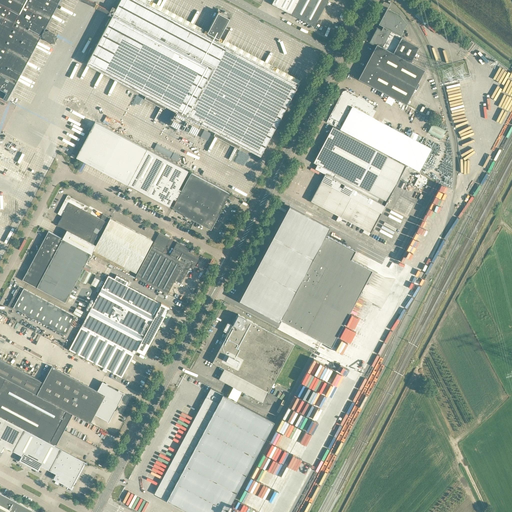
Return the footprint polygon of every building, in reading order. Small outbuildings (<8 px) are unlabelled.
[(0,0),(0,96),(6,100),(42,34),(42,37),(46,38),(46,41),(50,43),(55,41),(53,36),(48,33),(49,30),(45,27),(59,0),(0,0)] [(218,11),(218,12),(208,31),(205,30),(203,33),(142,0),(120,0),(115,11),(114,10),(115,8),(112,6),(108,15),(111,16),(112,16),(87,64),(146,95),(145,99),(165,109),(166,106),(176,111),(169,124),(170,124),(194,137),(201,124),(215,132),(214,135),(239,149),(240,145),(260,156),(299,83),(221,42),(222,39),(220,38),(230,18),(218,11)] [(273,0),(272,4),(291,14),(314,26),(327,0),(273,0)] [(369,42),(376,45),(410,62),(411,62),(419,47),(400,37),(407,23),(399,14),(388,8),(391,3),(390,3),(380,21),(381,21),(379,24),(383,26),(381,30),(377,28),(369,42)] [(468,51),(474,43),(471,41),(465,49),(468,51)] [(414,87),(423,70),(424,69),(411,62),(410,62),(376,45),(367,62),(414,87)] [(507,74),(510,70),(500,63),(503,59),(492,52),(490,54),(480,47),(474,56),(483,62),(484,61),(496,69),(497,67),(507,74)] [(358,79),(405,104),(414,87),(367,62),(358,79)] [(343,91),(326,122),(420,172),(432,149),(372,118),(376,111),(373,109),(375,105),(347,90),(343,91)] [(468,126),(468,119),(462,120),(462,114),(454,115),(456,127),(468,126)] [(76,157),(83,161),(128,184),(147,149),(95,122),(76,157)] [(432,123),(427,133),(441,140),(446,131),(432,123)] [(406,165),(333,126),(313,162),(317,164),(315,169),(325,174),(384,206),(406,165)] [(204,129),(201,136),(208,140),(211,132),(204,129)] [(459,147),(468,145),(466,133),(457,135),(459,147)] [(173,199),(176,200),(181,191),(178,189),(188,171),(147,149),(128,184),(169,206),(173,199)] [(211,228),(229,193),(191,173),(181,191),(176,200),(172,208),(176,210),(179,212),(210,228),(211,228)] [(325,174),(311,201),(338,216),(336,221),(344,225),(347,220),(370,233),(384,206),(325,174)] [(421,188),(425,176),(419,174),(415,185),(421,188)] [(62,207),(59,214),(64,217),(68,219),(73,221),(77,224),(82,226),(86,228),(90,231),(94,224),(99,214),(95,212),(91,209),(86,207),(82,204),(77,202),(73,200),(68,197),(62,207)] [(289,206),(239,300),(279,321),(280,320),(325,235),(329,227),(289,206)] [(110,218),(93,250),(136,273),(153,241),(110,218)] [(51,228),(48,233),(54,237),(59,239),(63,241),(68,244),(72,246),(77,248),(81,251),(85,253),(93,239),(89,236),(84,234),(80,232),(75,229),(71,227),(66,225),(62,222),(56,219),(53,224),(51,228)] [(426,229),(428,223),(421,220),(419,226),(426,229)] [(325,235),(280,320),(331,347),(372,270),(351,259),(356,251),(325,235)] [(40,248),(38,253),(46,257),(50,259),(55,262),(59,264),(64,266),(68,269),(72,271),(77,273),(81,276),(86,278),(90,280),(95,283),(102,269),(98,266),(93,264),(89,261),(84,259),(80,257),(76,254),(71,252),(67,250),(62,247),(58,245),(54,243),(45,238),(43,243),(40,248)] [(135,277),(167,294),(175,280),(181,283),(187,271),(189,266),(193,269),(199,258),(188,252),(190,249),(177,242),(170,255),(152,246),(135,277)] [(29,269),(26,275),(34,279),(39,281),(43,284),(47,286),(52,289),(56,291),(61,293),(65,296),(69,298),(74,300),(78,303),(83,305),(92,288),(87,286),(83,283),(78,281),(74,279),(70,276),(65,274),(61,272),(56,269),(52,267),(48,265),(43,262),(35,258),(32,264),(29,269)] [(86,319),(69,350),(122,378),(137,350),(144,354),(158,328),(158,327),(168,308),(169,307),(169,308),(169,307),(161,303),(127,285),(129,281),(117,275),(114,279),(109,275),(86,319)] [(8,306),(11,308),(12,307),(64,336),(75,316),(19,285),(17,289),(16,289),(13,295),(14,296),(14,297),(12,298),(8,306)] [(232,324),(228,333),(212,362),(242,378),(255,380),(254,384),(268,392),(294,344),(238,314),(232,324)] [(228,333),(232,324),(228,322),(223,330),(228,333)] [(0,359),(0,375),(5,379),(36,395),(71,413),(92,424),(92,423),(90,422),(95,415),(96,415),(107,421),(108,422),(109,421),(109,420),(114,409),(116,410),(116,409),(115,409),(117,405),(118,405),(117,404),(123,393),(119,391),(119,390),(118,390),(107,384),(106,383),(106,384),(102,382),(98,389),(97,391),(52,366),(43,382),(0,359)] [(0,396),(63,429),(64,430),(66,426),(72,415),(70,414),(71,413),(36,395),(5,379),(0,375),(0,396)] [(173,458),(154,494),(167,500),(188,511),(225,511),(274,421),(211,388),(206,397),(187,432),(190,433),(176,459),(173,458)] [(63,429),(0,396),(0,416),(6,419),(24,429),(42,439),(54,445),(55,444),(56,445),(64,430),(63,429)] [(124,422),(130,411),(125,408),(120,420),(124,422)] [(6,419),(0,430),(0,449),(1,451),(4,446),(13,451),(24,429),(6,419)] [(42,439),(24,429),(13,451),(22,455),(19,460),(29,465),(42,439)] [(282,434),(277,445),(279,446),(281,442),(284,444),(287,436),(282,434)] [(29,465),(38,470),(40,465),(48,469),(59,448),(54,445),(42,439),(29,465)] [(73,485),(75,480),(84,463),(83,462),(84,461),(59,448),(48,469),(56,473),(53,478),(64,483),(70,487),(72,485),(73,485)] [(0,511),(37,511),(0,492),(0,511)]
